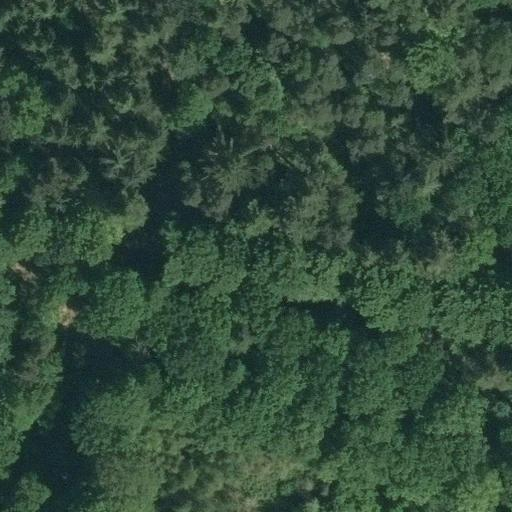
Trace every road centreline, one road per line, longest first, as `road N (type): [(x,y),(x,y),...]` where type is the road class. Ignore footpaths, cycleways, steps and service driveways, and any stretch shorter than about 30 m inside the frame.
road 1 (track): [(511,305),(142,237)]
road 2 (track): [(142,237),(0,212)]
